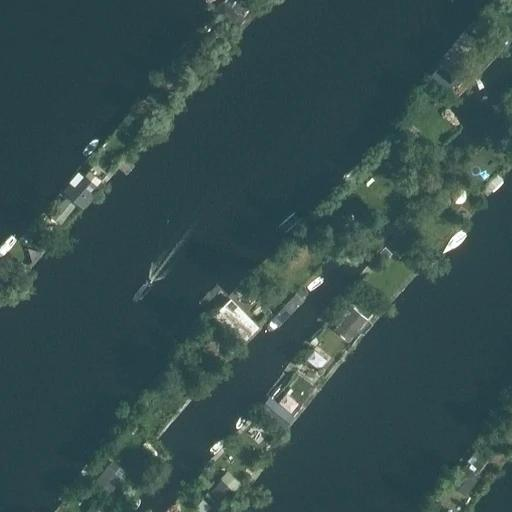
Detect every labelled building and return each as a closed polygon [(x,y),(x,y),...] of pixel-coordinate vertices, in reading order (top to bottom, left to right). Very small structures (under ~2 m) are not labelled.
[(223,2),(214,13),(233,28),(241,17),(223,2)] [(443,58),(429,76),(447,91),(461,73),(443,58)] [(153,89),(144,101),(157,110),(166,98),(153,89)] [(137,106),(125,120),(131,125),(143,111),(137,106)] [(405,125),(398,134),(411,145),(419,136),(405,125)] [(69,183),(62,191),(84,209),(95,196),(91,193),(97,186),(86,175),(75,188),(69,183)] [(66,199),(57,210),(66,218),(76,206),(66,199)] [(398,232),(385,244),(399,258),(411,245),(398,232)] [(50,233),(40,245),(46,250),(57,238),(50,233)] [(3,268),(0,271),(0,287),(7,293),(18,280),(3,268)] [(231,298),(211,317),(239,345),(258,326),(231,298)] [(352,307),(333,329),(349,342),(368,320),(352,307)] [(271,397),(261,409),(286,430),(296,417),(271,397)] [(474,450),(466,461),(476,468),(484,458),(474,450)] [(464,464),(453,479),(467,490),(479,476),(464,464)] [(106,466),(92,484),(107,495),(121,478),(106,466)] [(201,475),(198,479),(208,489),(212,484),(201,475)] [(221,480),(211,491),(224,504),(235,492),(221,480)] [(99,497),(90,509),(93,511),(109,511),(112,508),(99,497)]
